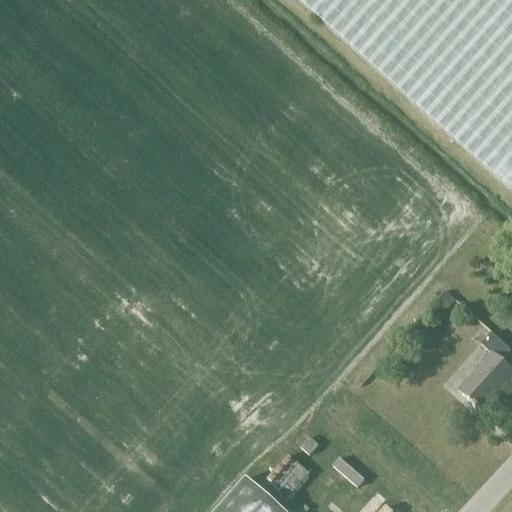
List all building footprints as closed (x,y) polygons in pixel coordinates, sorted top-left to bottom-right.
[(511,0),(295,0),(511,193),(511,0)] [(511,340),(503,332),(497,339),(506,347),(511,340)] [(457,392),(473,406),(472,407),(476,411),(477,410),(482,415),(511,381),(511,370),(503,362),(511,352),(506,347),(497,339),(491,334),(481,346),(490,354),(457,392)] [(300,449),(309,457),(318,447),(309,439),(300,449)] [(286,502),(309,475),(288,457),(265,484),(286,502)] [(363,481),(339,461),(334,468),(357,488),(363,481)] [(283,511),(256,487),(246,478),(215,511),(283,511)]
